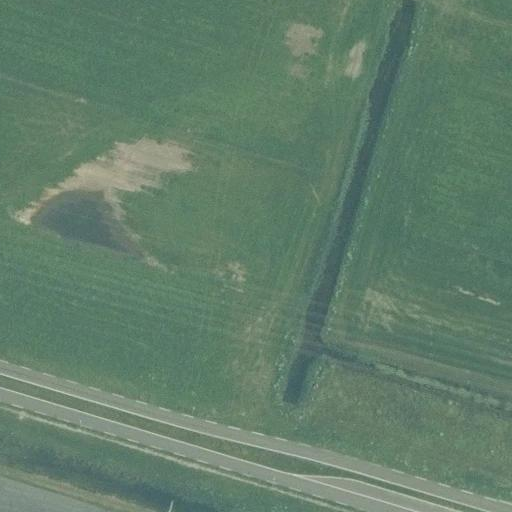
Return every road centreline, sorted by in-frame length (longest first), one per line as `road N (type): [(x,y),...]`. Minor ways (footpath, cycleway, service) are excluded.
road 1 (tertiary): [(508,511),(0,368)]
road 2 (tertiary): [(0,396),(384,511)]
